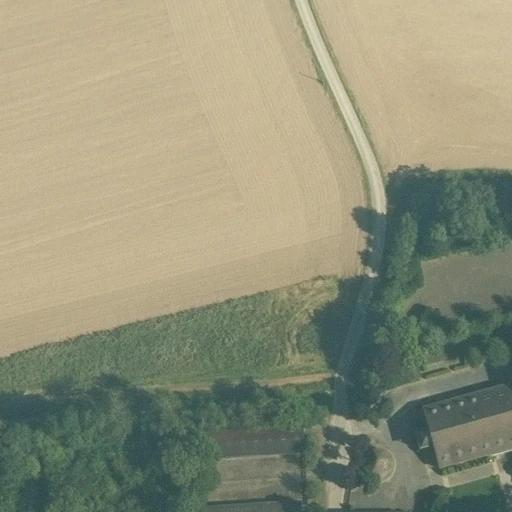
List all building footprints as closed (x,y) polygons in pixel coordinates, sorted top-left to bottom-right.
[(449,369),(443,347),(423,352),(429,375),(449,369)] [(394,362),(400,384),(421,379),(416,357),(394,362)] [(511,388),(425,412),(442,474),(511,454),(511,388)] [(306,427),(198,431),(199,454),(307,450),(306,427)] [(393,470),(394,458),(385,449),(374,449),(365,457),(365,469),(373,477),(384,478),(393,470)]
